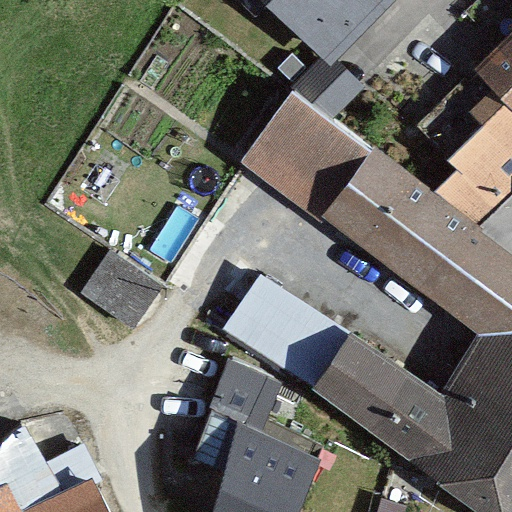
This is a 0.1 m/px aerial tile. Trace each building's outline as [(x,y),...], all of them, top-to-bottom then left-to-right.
[(426,0),(227,0),(337,99),(426,0)] [(511,17),(462,64),(495,103),(422,193),(474,229),(511,193),(511,17)] [(433,398),(256,277),(210,344),(453,511),(511,511),(511,255),(474,229),(422,193),(289,101),(239,173),(476,336),(433,398)] [(157,292),(112,259),(83,298),(127,332),(157,292)] [(300,511),(316,461),(232,436),(208,511),(300,511)] [(0,511),(111,511),(89,467),(11,505),(0,482),(0,511)]
